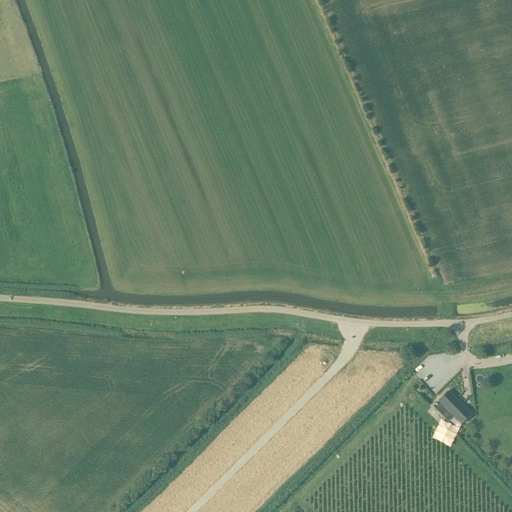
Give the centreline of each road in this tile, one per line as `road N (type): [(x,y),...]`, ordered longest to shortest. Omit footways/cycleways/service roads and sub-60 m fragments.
road 1 (unclassified): [(0,298),(137,314),(271,312),(388,325),(511,313)]
road 2 (track): [(460,323),(463,356),(433,359),(281,511)]
